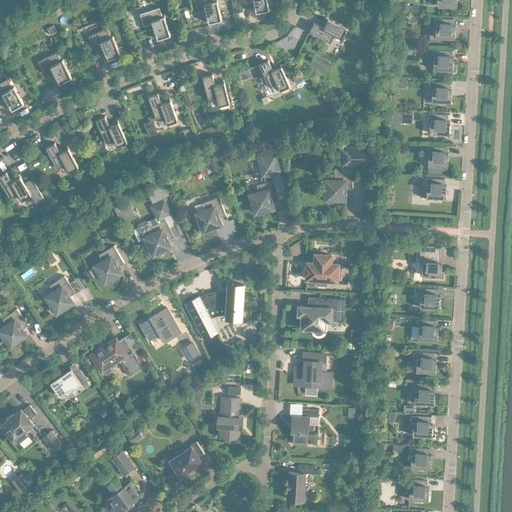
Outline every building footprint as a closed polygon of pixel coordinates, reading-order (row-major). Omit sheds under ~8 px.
[(216,0),(193,0),(194,3),(203,1),(206,18),(219,15),(216,0)] [(162,11),(160,11),(157,2),(138,8),(142,21),(150,18),(156,34),(168,30),(162,11)] [(433,33),(453,34),(453,24),(451,24),(451,14),(431,13),(431,20),(434,20),(433,33)] [(340,33),(345,23),(326,14),(321,22),(311,17),(307,26),(328,37),(332,29),(340,33)] [(51,20),(45,23),(48,29),(55,26),(51,20)] [(111,31),(109,31),(105,22),(86,30),(91,42),(99,39),(106,54),(118,49),(111,31)] [(431,64),(451,66),(451,56),(449,56),(450,46),(429,45),(429,52),(432,52),(431,64)] [(54,46),(36,55),(42,67),(50,63),(57,78),(69,72),(60,54),(59,55),(54,46)] [(313,49),(309,56),(313,58),(317,51),(313,49)] [(274,77),(278,85),(288,80),(279,61),(270,65),(266,55),(257,59),(266,81),(274,77)] [(8,60),(0,64),(4,72),(12,68),(8,60)] [(215,92),(217,100),(227,98),(222,77),(213,79),(210,68),(200,71),(206,94),(215,92)] [(5,73),(0,75),(0,90),(2,90),(10,105),(22,98),(12,80),(10,81),(5,73)] [(395,73),(394,82),(404,82),(404,73),(395,73)] [(430,84),(430,96),(436,97),(436,99),(442,100),(442,97),(449,98),(450,88),(447,88),(448,78),(428,77),(427,83),(430,84)] [(162,110),(165,118),(175,115),(168,95),(159,98),(155,87),(146,91),(154,113),(162,110)] [(387,105),(386,116),(396,117),(397,106),(387,105)] [(428,128),(447,130),(448,120),(445,120),(446,110),(426,109),(425,115),(428,116),(428,128)] [(112,133),(115,141),(125,136),(116,117),(107,121),(103,111),(94,115),(103,136),(112,133)] [(151,115),(142,118),(146,131),(155,127),(151,115)] [(185,124),(177,126),(180,135),(188,132),(185,124)] [(63,159),(67,166),(76,161),(66,142),(58,147),(52,137),(43,142),(55,163),(63,159)] [(426,167),(443,168),(443,161),(445,161),(446,152),(443,152),(444,142),(424,141),(424,147),(427,147),(426,160),(427,160),(426,167)] [(374,144),(340,144),(339,161),(374,162),(374,144)] [(136,148),(135,151),(138,158),(145,155),(141,146),(136,148)] [(214,151),(206,154),(209,160),(216,157),(214,151)] [(111,161),(98,167),(101,175),(115,169),(111,161)] [(89,163),(84,166),(88,173),(91,180),(96,177),(89,163)] [(15,187),(20,195),(29,189),(18,171),(10,176),(4,166),(0,168),(0,179),(8,192),(15,187)] [(324,176),(324,193),(324,194),(324,195),(325,195),(325,196),(326,197),(327,197),(328,198),(329,198),(330,198),(331,197),(332,197),(333,196),(333,195),(334,194),(334,193),(336,193),(336,192),(342,192),(342,187),(351,187),(351,167),(333,167),(333,176),(324,176)] [(437,193),(444,193),(444,184),(442,184),(442,174),(419,172),(418,192),(431,193),(431,195),(437,195),(437,193)] [(159,175),(143,183),(151,198),(167,190),(159,175)] [(249,190),(251,198),(250,198),(249,198),(248,199),(248,200),(248,201),(247,201),(247,202),(247,203),(247,204),(248,204),(248,205),(249,206),(250,206),(251,207),(252,207),(253,207),(264,204),(264,203),(270,201),(269,196),(277,194),(272,175),(255,179),(257,187),(249,190)] [(195,208),(198,216),(197,217),(196,218),(196,219),(195,219),(195,220),(195,221),(195,222),(196,223),(196,224),(197,224),(198,225),(199,225),(200,225),(201,225),(212,221),(212,220),(218,217),(216,213),(224,210),(217,191),(200,197),(203,205),(195,208)] [(126,195),(112,202),(119,217),(133,210),(126,195)] [(151,202),(156,212),(167,207),(162,196),(151,202)] [(38,203),(43,211),(52,206),(47,198),(38,203)] [(143,232),(151,248),(152,249),(153,250),(154,251),(155,251),(156,251),(157,251),(158,250),(159,250),(159,249),(160,248),(160,247),(160,246),(160,245),(160,244),(162,243),(161,242),(167,239),(165,235),(172,231),(168,223),(163,213),(147,221),(151,229),(143,232)] [(173,220),(168,223),(172,231),(177,229),(173,220)] [(98,269),(103,276),(103,277),(104,278),(105,278),(106,278),(107,278),(108,278),(109,277),(110,277),(110,276),(111,275),(111,274),(111,273),(111,272),(111,271),(110,271),(112,270),(112,269),(117,266),(115,262),(122,257),(112,240),(96,249),(101,256),(86,265),(91,273),(98,269)] [(417,257),(420,258),(419,270),(426,271),(426,273),(432,274),(432,271),(439,272),(440,262),(437,262),(438,242),(418,241),(417,257)] [(51,248),(44,252),(48,258),(55,254),(51,248)] [(336,259),(328,258),(329,250),(313,249),(312,258),(305,257),(305,261),(303,261),(302,269),(304,269),(304,274),(314,274),(314,280),(324,281),(324,275),(335,275),(336,259)] [(45,292),(50,298),(49,299),(48,300),(48,301),(48,302),(48,303),(48,304),(48,305),(49,305),(49,306),(50,306),(51,307),(52,307),(53,307),(54,306),(65,300),(64,299),(69,295),(66,291),(73,287),(62,270),(47,280),(52,287),(45,292)] [(238,290),(240,290),(241,279),(226,278),(226,289),(221,289),(218,289),(215,289),(213,290),(210,290),(205,292),(202,293),(200,294),(198,295),(197,291),(184,298),(191,311),(201,331),(202,333),(215,326),(207,311),(208,310),(211,310),(213,309),(215,308),(219,308),(221,308),(224,308),(224,313),(239,314),(240,302),(237,302),(238,290)] [(418,290),(418,302),(437,303),(438,294),(435,294),(436,284),(416,283),(415,289),(418,290)] [(323,315),(341,316),(343,294),(312,292),(312,301),(296,300),(296,310),(300,310),(299,323),(311,324),(311,325),(311,326),(312,328),(313,329),(315,330),(316,330),(317,330),(318,330),(319,330),(320,329),(321,329),(321,328),(322,327),(322,326),(322,325),(323,325),(323,315)] [(347,293),(347,301),(356,302),(356,293),(347,293)] [(158,328),(162,336),(178,327),(164,302),(148,312),(148,313),(138,319),(147,334),(158,328)] [(0,323),(0,327),(9,339),(9,340),(10,340),(10,341),(11,341),(13,341),(15,341),(16,340),(16,339),(17,339),(17,338),(17,337),(17,336),(17,335),(16,334),(18,332),(18,331),(22,328),(19,324),(26,319),(14,303),(0,313),(5,320),(0,323)] [(191,311),(187,312),(198,333),(201,331),(191,311)] [(416,321),(416,334),(435,335),(436,326),(433,326),(434,316),(414,315),(414,321),(416,321)] [(117,355),(127,370),(140,362),(139,361),(133,351),(122,333),(116,336),(114,332),(88,349),(99,367),(100,366),(101,368),(103,368),(108,365),(108,363),(107,361),(117,355)] [(179,343),(185,354),(196,347),(190,337),(179,343)] [(415,353),(414,366),(433,367),(434,358),(432,358),(432,348),(412,347),(412,353),(415,353)] [(138,348),(133,351),(139,361),(144,358),(138,348)] [(319,356),(323,357),(324,349),(301,348),(300,355),(302,355),(301,369),(292,368),(292,379),(303,380),(303,382),(306,383),(312,384),(315,382),(315,381),(328,382),(329,367),(318,366),(319,356)] [(201,351),(190,358),(197,369),(208,363),(201,351)] [(69,363),(48,377),(57,390),(67,384),(71,385),(73,387),(81,382),(80,380),(86,376),(78,364),(72,368),(69,363)] [(413,385),(412,398),(419,399),(419,401),(425,401),(425,399),(432,399),(432,390),(430,390),(430,380),(410,379),(410,385),(413,385)] [(235,401),(236,393),(236,392),(221,391),(219,411),(215,411),(215,421),(218,421),(217,431),(223,432),(223,436),(230,437),(231,432),(236,432),(237,422),(240,422),(240,412),(236,412),(237,401),(235,401)] [(27,414),(34,408),(27,399),(20,405),(19,404),(0,418),(0,420),(11,434),(13,432),(17,436),(25,430),(21,425),(30,418),(27,414)] [(307,419),(316,420),(317,405),(299,404),(299,411),(290,410),(289,421),(291,421),(290,439),(304,439),(305,426),(306,426),(307,419)] [(381,407),(380,416),(391,417),(391,407),(381,407)] [(410,430),(430,431),(430,422),(428,422),(428,412),(408,411),(408,417),(411,417),(410,430)] [(136,424),(125,431),(130,438),(140,432),(136,424)] [(41,431),(51,444),(59,438),(49,425),(41,431)] [(202,448),(194,436),(187,441),(188,442),(182,446),(180,444),(174,448),(176,450),(169,455),(178,469),(198,456),(195,452),(201,448),(202,448)] [(409,449),(408,462),(415,462),(415,465),(421,465),(421,463),(428,463),(428,454),(426,454),(427,444),(407,442),(406,449),(409,449)] [(109,453),(122,470),(133,462),(120,445),(109,453)] [(303,468),(312,468),(313,460),(296,460),(296,467),(286,466),(285,493),(301,494),(303,468)] [(21,466),(9,475),(20,490),(32,481),(21,466)] [(130,497),(138,491),(127,476),(120,482),(115,474),(106,481),(111,488),(104,494),(106,497),(100,501),(107,510),(113,505),(115,508),(123,502),(124,504),(132,498),(130,497)] [(407,481),(407,494),(413,494),(413,497),(419,497),(419,495),(426,495),(427,486),(424,486),(425,476),(405,474),(404,481),(407,481)]
